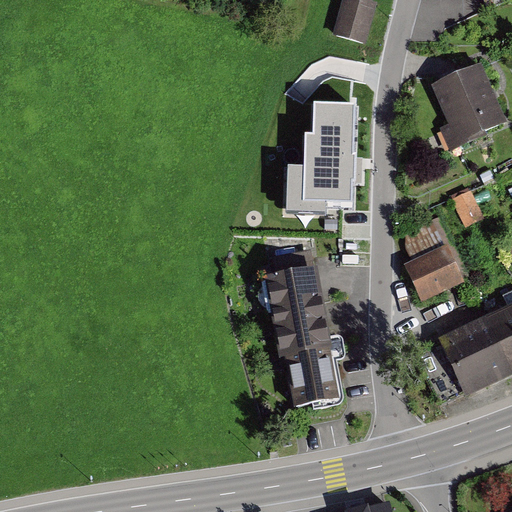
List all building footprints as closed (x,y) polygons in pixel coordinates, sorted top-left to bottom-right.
[(378,5),(358,0),(343,0),(334,37),(367,46),(378,5)] [(511,0),(482,0),(488,12),(511,0)] [(482,65),(432,88),(450,126),(440,131),(450,152),(509,125),(482,65)] [(303,196),(357,199),(363,87),(317,85),(315,121),(307,121),(303,196)] [(448,247),(405,267),(423,306),(466,287),(448,247)] [(319,269),(267,279),(282,360),(286,359),(296,410),(314,407),(315,413),(339,408),(341,407),(343,405),(345,402),(345,399),(334,338),(332,338),(319,269)] [(488,321),(440,343),(467,401),(511,379),(511,306),(487,318),(488,321)]
